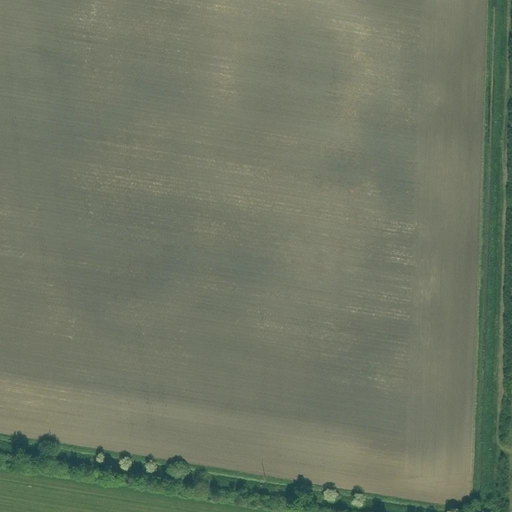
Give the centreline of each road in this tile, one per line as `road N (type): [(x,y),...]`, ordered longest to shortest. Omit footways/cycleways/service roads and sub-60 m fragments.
road 1 (track): [(390,511),(0,450)]
road 2 (track): [(511,324),(508,511)]
